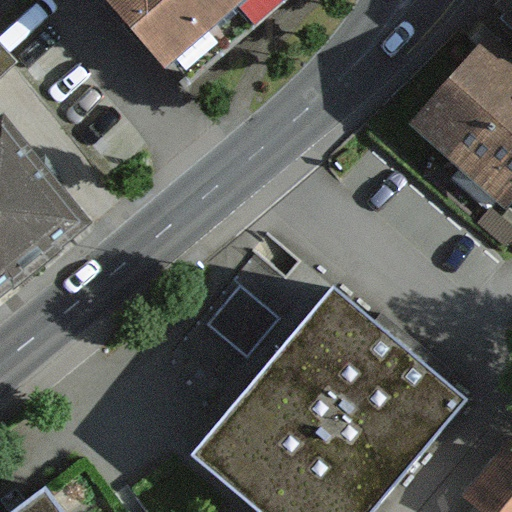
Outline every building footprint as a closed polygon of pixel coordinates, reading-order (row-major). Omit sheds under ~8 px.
[(97,0),(178,93),(286,0),(97,0)] [(0,52),(0,92),(20,74),(0,52)] [(511,68),(495,53),(416,137),(511,226),(511,68)] [(0,309),(84,238),(2,142),(0,143),(0,309)] [(387,511),(472,412),(336,299),(193,470),(242,511),(387,511)] [(511,511),(511,462),(471,509),(474,511),(511,511)] [(57,511),(46,497),(24,511),(57,511)]
